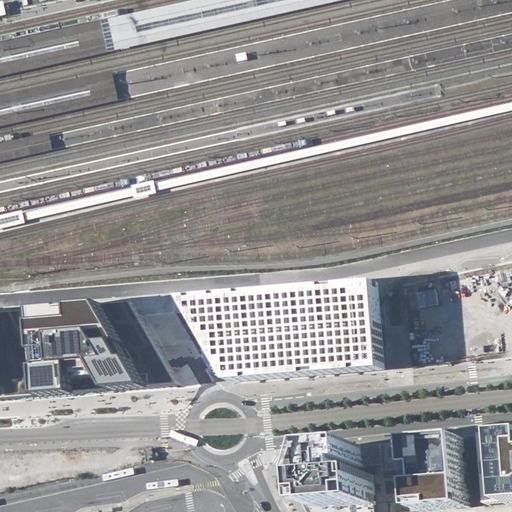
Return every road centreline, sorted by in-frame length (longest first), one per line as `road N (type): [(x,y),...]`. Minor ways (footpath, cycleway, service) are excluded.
road 1 (tertiary): [(511,377),(240,406)]
road 2 (tertiary): [(300,439),(511,415)]
road 3 (tertiary): [(240,406),(212,400),(191,419),(195,448),(222,460)]
